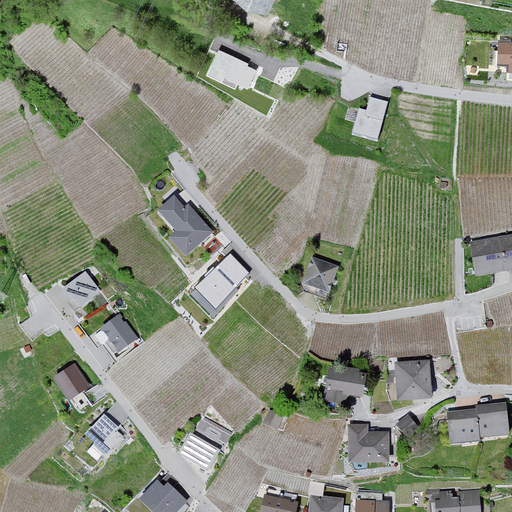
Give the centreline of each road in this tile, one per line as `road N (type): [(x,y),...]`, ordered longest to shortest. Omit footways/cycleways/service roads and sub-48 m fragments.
road 1 (residential): [(511,288),(415,312),(344,321),(307,316),(175,168)]
road 2 (residential): [(207,511),(47,310)]
road 3 (residential): [(511,102),(391,84),(326,57)]
road 4 (residential): [(511,391),(463,393),(409,413),(353,418)]
